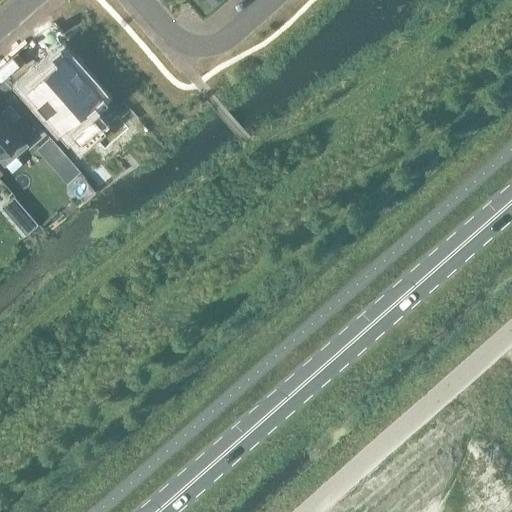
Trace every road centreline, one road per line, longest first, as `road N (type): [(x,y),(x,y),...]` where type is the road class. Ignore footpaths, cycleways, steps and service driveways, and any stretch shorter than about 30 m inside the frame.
road 1 (primary): [(157,511),(511,203)]
road 2 (residential): [(308,511),(511,334)]
road 3 (residential): [(140,0),(168,32),(195,46),(231,37),(273,0)]
